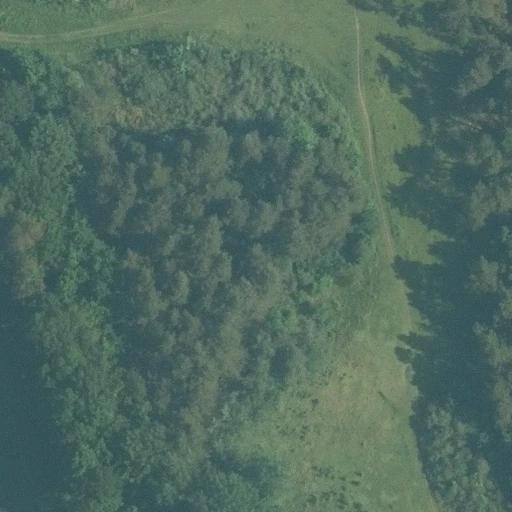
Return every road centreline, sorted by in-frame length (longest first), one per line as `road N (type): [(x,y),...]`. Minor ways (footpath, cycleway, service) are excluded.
road 1 (track): [(67,511),(0,309)]
road 2 (track): [(408,315),(511,222)]
